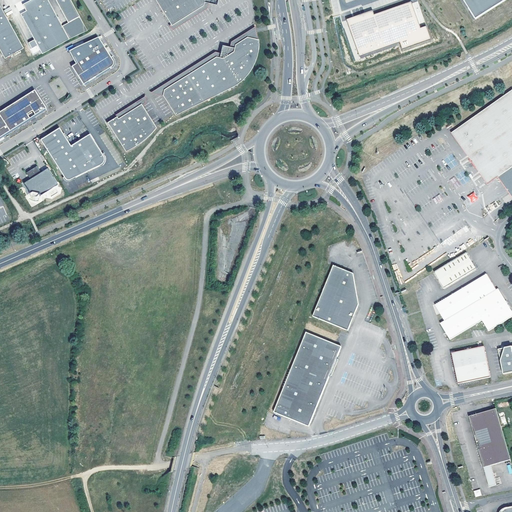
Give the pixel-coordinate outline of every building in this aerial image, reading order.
[(69,39),(62,26),(47,0),(35,0),(27,5),(24,7),(26,11),(20,14),(34,39),(37,45),(42,54),(69,39)] [(55,0),(69,23),(62,26),(69,39),(87,31),(70,0),(55,0)] [(155,0),(162,11),(171,24),(172,25),(204,5),(204,0),(155,0)] [(204,0),(204,5),(172,25),(171,24),(170,25),(173,30),(208,8),(209,3),(217,4),(218,0),(204,0)] [(464,0),(476,18),(505,0),(464,0)] [(353,16),(346,19),(359,56),(400,42),(402,49),(432,39),(427,25),(420,27),(411,2),(374,14),(372,10),(353,16)] [(0,57),(2,61),(23,49),(0,7),(0,57)] [(4,10),(7,15),(13,12),(10,7),(4,10)] [(248,37),(258,39),(256,27),(231,42),(230,47),(222,45),(221,53),(215,52),(213,54),(151,93),(163,96),(163,93),(164,90),(190,73),(216,57),(220,57),(223,58),(226,57),(228,55),(234,51),(235,48),(235,45),(241,41),(248,37)] [(75,64),(71,67),(77,75),(83,84),(85,83),(92,78),(109,68),(110,66),(110,64),(110,62),(103,47),(98,37),(69,52),(75,64)] [(163,93),(163,96),(176,116),(235,86),(238,84),(242,81),(246,77),(250,72),(253,67),(256,62),(257,57),(259,51),(259,45),(259,40),(258,39),(248,37),(241,41),(235,45),(235,48),(234,51),(228,55),(226,57),(223,58),(220,57),(216,57),(190,73),(164,90),(163,93)] [(34,39),(28,43),(31,49),(37,45),(34,39)] [(0,136),(4,134),(17,126),(25,121),(29,118),(27,114),(32,111),(34,115),(45,108),(46,108),(39,97),(33,87),(0,108),(0,136)] [(498,177),(511,167),(511,89),(454,131),(486,177),(493,173),(496,178),(498,177)] [(146,96),(116,116),(117,117),(118,119),(122,117),(138,106),(141,104),(144,108),(146,96)] [(112,120),(107,123),(126,152),(130,150),(135,147),(140,144),(145,140),(149,137),(153,133),(157,128),(152,121),(149,115),(144,108),(141,104),(138,106),(122,117),(118,119),(117,117),(112,120)] [(59,127),(40,139),(65,178),(65,179),(67,179),(69,180),(101,165),(102,164),(103,162),(104,161),(104,159),(103,156),(92,138),(89,134),(72,145),(71,145),(64,135),(59,127)] [(486,177),(454,131),(451,133),(470,161),(487,185),(496,178),(493,173),(486,177)] [(450,168),(458,165),(453,154),(445,158),(450,168)] [(511,167),(498,177),(511,197),(511,167)] [(47,168),(23,183),(29,193),(32,191),(38,193),(40,195),(57,184),(47,168)] [(473,192),(467,197),(472,203),(478,198),(473,192)] [(470,261),(465,253),(433,272),(443,288),(476,269),(473,265),(470,261)] [(349,331),(350,329),(355,316),(360,304),(355,273),(335,265),(332,272),(314,316),(349,331)] [(487,295),(496,290),(491,282),(486,274),(435,305),(437,309),(444,321),(465,309),(487,295)] [(511,318),(511,312),(509,308),(507,304),(505,301),(498,289),(496,290),(487,295),(465,309),(444,321),(439,324),(449,340),(482,321),(488,332),(511,318)] [(308,332),(275,412),(310,426),(311,425),(335,365),(343,346),(308,332)] [(511,347),(497,351),(503,376),(511,373),(511,347)] [(491,378),(483,348),(451,356),(454,368),(459,386),(491,378)] [(504,437),(496,408),(469,416),(477,446),(481,459),(484,468),(490,466),(511,461),(504,437)] [(490,466),(484,468),(489,487),(496,486),(490,466)]
